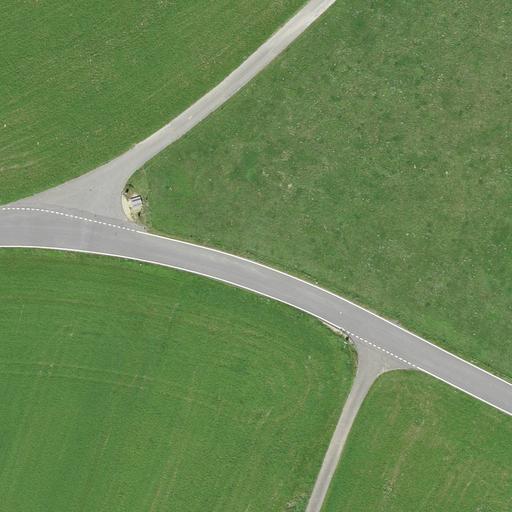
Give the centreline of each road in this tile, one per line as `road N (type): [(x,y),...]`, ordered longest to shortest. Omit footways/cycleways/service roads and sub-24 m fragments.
road 1 (unclassified): [(76,233),(328,0)]
road 2 (tertiary): [(76,233),(247,271),(383,334)]
road 3 (unclassified): [(313,511),(383,334)]
road 4 (tertiary): [(383,334),(511,399)]
